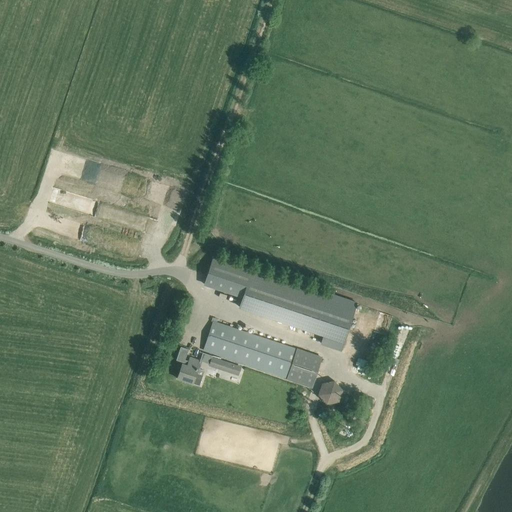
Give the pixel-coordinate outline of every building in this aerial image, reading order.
[(77,206),(78,195),(53,192),(52,203),(77,206)] [(241,303),(239,308),(315,333),(323,336),(320,344),(340,350),(356,304),(327,295),(251,270),(242,297),(241,303)] [(382,313),(376,332),(385,335),(392,316),(382,313)] [(203,350),(287,378),(286,380),(311,388),(321,358),(296,350),(213,322),(203,350)] [(177,379),(192,384),(199,386),(202,377),(195,374),(200,361),(190,358),(189,361),(185,360),(188,350),(180,347),(176,360),(183,363),(182,365),(177,379)] [(382,383),(390,384),(396,357),(395,356),(396,348),(389,347),(382,383)] [(211,358),(209,366),(220,369),(223,362),(211,358)]
